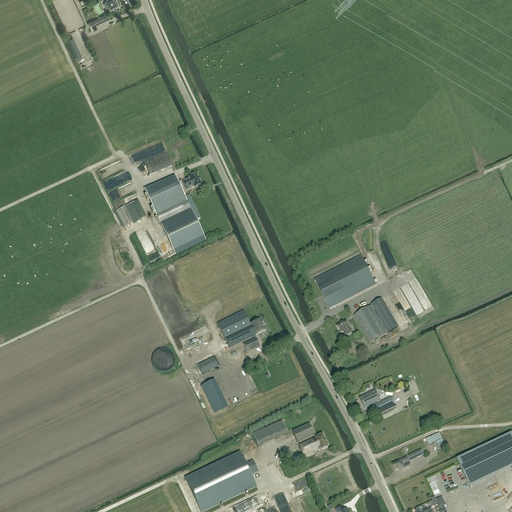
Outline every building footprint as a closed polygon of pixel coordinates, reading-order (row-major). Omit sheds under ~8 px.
[(117,1),(116,0),(104,0),(106,3),(104,4),(106,8),(108,7),(110,10),(113,9),(114,11),(117,9),(116,7),(119,5),(117,1)] [(97,25),(97,24),(105,20),(105,21),(110,19),(108,14),(88,23),(89,27),(91,26),(92,27),(97,25)] [(66,37),(75,58),(76,62),(82,59),(72,38),(71,39),(69,36),(66,37)] [(149,176),(172,167),(166,153),(144,162),(149,176)] [(192,177),(182,182),(186,190),(194,186),(194,188),(196,187),(196,188),(200,186),(200,185),(201,185),(196,174),(191,176),(192,177)] [(175,176),(144,188),(173,250),(175,255),(205,240),(203,236),(192,212),(185,197),(175,176)] [(117,209),(124,226),(141,218),(133,202),(117,209)] [(140,231),(145,248),(156,245),(154,240),(158,239),(155,227),(143,230),(140,231)] [(329,308),(376,285),(361,256),(315,280),(329,308)] [(417,313),(432,306),(414,272),(408,275),(411,281),(402,285),(414,309),(410,311),(411,314),(416,312),(417,313)] [(398,327),(381,299),(353,316),(370,344),(398,327)] [(253,337),(254,339),(243,344),(247,353),(260,346),(256,338),(255,338),(255,336),(266,331),(260,320),(250,325),(243,311),(217,324),(229,349),(253,337)] [(346,320),(336,325),(340,332),(343,331),(346,336),(352,332),(349,327),(350,327),(346,320)] [(160,366),(177,361),(172,345),(155,351),(160,366)] [(217,367),(213,358),(197,365),(202,375),(217,367)] [(248,396),(236,368),(230,371),(242,399),(248,396)] [(214,380),(201,386),(214,413),(227,407),(214,380)] [(251,381),(246,383),(250,393),(255,391),(251,381)] [(381,401),(375,390),(359,398),(364,409),(373,405),(378,415),(396,406),(392,397),(378,404),(377,403),(381,401)] [(282,421),(257,432),(252,434),(258,447),(288,434),(282,421)] [(309,424),(292,431),(297,443),(314,435),(309,424)] [(511,433),(511,434),(457,459),(470,487),(511,467),(511,433)] [(320,449),(320,450),(328,446),(322,434),(315,437),(315,438),(298,445),(304,457),(320,449)] [(421,450),(408,456),(410,461),(424,455),(421,450)] [(405,468),(403,465),(410,462),(407,456),(391,464),(395,471),(401,468),(401,470),(405,468)] [(175,483),(187,511),(201,511),(245,492),(240,481),(248,478),(243,466),(235,470),(230,458),(175,483)] [(280,475),(277,460),(272,461),(272,465),(274,476),(280,475)] [(234,505),(234,504),(218,510),(218,511),(245,511),(261,506),(258,496),(234,505)] [(446,511),(444,506),(446,505),(442,497),(436,500),(441,511),(443,510),(444,510),(439,511),(446,511)]
